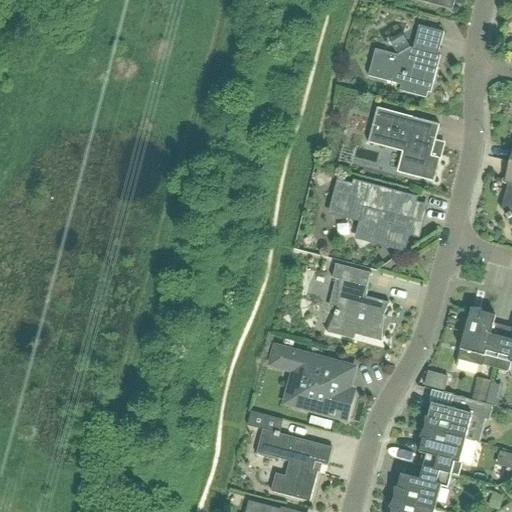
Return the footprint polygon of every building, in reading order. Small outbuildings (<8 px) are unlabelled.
[(410,0),(453,11),(455,0),(410,0)] [(376,51),(368,78),(401,86),(400,92),(427,100),(428,94),(431,94),(441,57),(438,56),(444,34),(419,27),(413,50),(411,49),(398,57),(376,51)] [(377,109),(368,144),(369,145),(370,143),(405,152),(400,172),(434,181),(433,183),(434,184),(441,160),(431,157),(439,127),(440,127),(440,126),(413,119),(413,121),(378,112),(379,110),(377,109)] [(511,163),(510,163),(506,180),(505,184),(508,185),(501,211),(503,212),(511,226),(511,228),(511,227),(511,163)] [(339,184),(332,214),(362,222),(358,239),(404,251),(408,234),(412,235),(414,227),(416,223),(421,224),(426,208),(414,205),(415,200),(400,196),(399,200),(379,195),(380,191),(355,184),(354,188),(339,184)] [(327,333),(327,334),(354,341),(355,340),(354,340),(355,336),(382,343),(382,342),(384,317),(389,306),(390,306),(390,305),(366,298),(367,288),(370,276),(372,277),(373,275),(336,266),(332,280),(340,282),(338,312),(337,312),(335,316),(336,317),(329,333),(327,333)] [(496,317),(482,314),(483,311),(472,310),(470,316),(458,360),(495,370),(504,337),(503,337),(503,339),(491,336),(496,317)] [(505,337),(504,337),(495,370),(509,373),(511,364),(511,341),(504,339),(505,337)] [(276,349),(272,366),(295,372),(290,390),(301,393),(297,408),(344,420),(346,415),(349,413),(352,401),(350,398),(352,392),(349,392),(355,370),(276,349)] [(432,405),(429,419),(426,419),(425,429),(475,443),(475,442),(479,443),(485,420),(489,422),(493,408),(454,397),(451,410),(432,405)] [(280,435),(280,434),(284,421),(252,412),(248,426),(263,431),(257,457),(258,457),(258,455),(290,463),(286,478),(276,475),(271,493),(310,503),(318,474),(313,472),(315,463),(328,467),(333,449),(280,435)] [(475,443),(425,429),(421,439),(423,440),(420,454),(427,456),(423,468),(422,467),(422,468),(461,478),(452,475),(455,463),(460,465),(466,441),(475,443)] [(402,476),(398,490),(395,489),(394,500),(439,511),(441,511),(436,510),(442,487),(448,489),(452,476),(461,479),(461,478),(422,468),(421,468),(423,469),(420,481),(402,476)] [(439,511),(394,500),(390,510),(392,511),(435,511),(438,511),(439,511)] [(294,511),(282,509),(280,511),(272,511),(268,511),(269,508),(249,502),(246,511),(294,511)]
